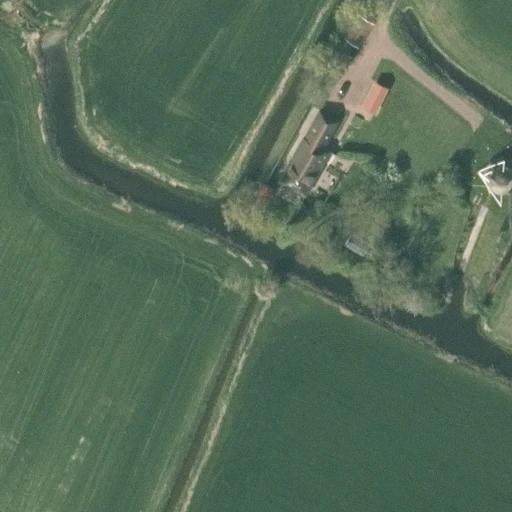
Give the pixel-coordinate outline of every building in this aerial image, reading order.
[(358,48),(374,20),(360,12),(343,40),(358,48)] [(367,92),(360,105),(364,107),(374,112),(380,99),(367,92)] [(302,193),(327,150),(321,146),(337,118),(320,108),(312,121),(303,136),(279,179),(302,193)] [(499,189),(511,184),(511,183),(511,160),(501,155),(489,159),(484,171),(488,183),(499,189)] [(274,189),(263,183),(255,198),(266,204),(274,189)]
